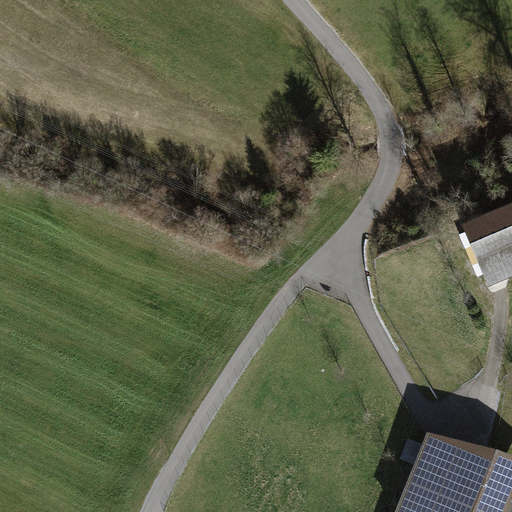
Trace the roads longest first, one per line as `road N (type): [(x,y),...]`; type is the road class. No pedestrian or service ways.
road 1 (unclassified): [(290,0),(391,116),(400,158),(211,400),(153,511)]
road 2 (track): [(330,253),(427,415),(511,463)]
